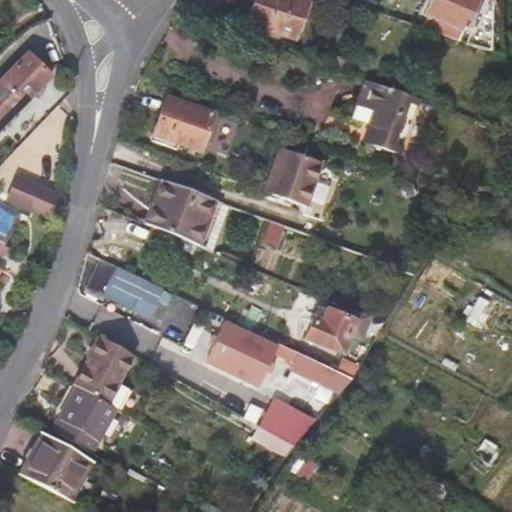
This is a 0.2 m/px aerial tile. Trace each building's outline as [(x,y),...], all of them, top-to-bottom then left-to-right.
[(302,0),(252,0),(244,23),(290,39),(304,1),(302,0)] [(493,0),(502,4),(502,0),(439,0),(434,14),(438,16),(477,32),(481,34),(493,0)] [(474,44),(477,32),(438,16),(432,30),(474,44)] [(0,78),(0,89),(18,107),(30,95),(34,99),(40,93),(35,88),(46,77),(24,55),(0,78)] [(414,159),(433,105),(362,80),(354,104),(369,109),(359,141),(414,159)] [(0,127),(3,131),(11,123),(6,119),(18,107),(0,89),(0,127)] [(211,114),(163,97),(150,134),(199,150),(211,114)] [(322,162),(280,147),(264,191),(306,206),(322,162)] [(162,178),(144,223),(151,225),(181,238),(190,241),(197,225),(204,228),(216,199),(162,178)] [(16,221),(0,211),(0,244),(16,221)] [(173,256),(181,238),(151,225),(143,244),(173,256)] [(0,261),(9,249),(0,244),(0,261)] [(99,258),(86,286),(106,295),(110,285),(129,294),(137,297),(146,280),(99,258)] [(121,310),(129,294),(110,285),(106,295),(86,286),(83,293),(121,310)] [(319,304),(314,316),(319,319),(324,306),(319,304)] [(319,319),(314,316),(306,335),(341,350),(355,320),(324,306),(319,319)] [(223,320),(204,361),(255,386),(275,345),(223,320)] [(100,339),(74,389),(76,390),(105,406),(133,358),(100,339)] [(318,379),(340,390),(347,381),(351,378),(324,365),(318,379)] [(92,456),(116,412),(105,406),(76,390),(52,434),(92,456)] [(34,433),(14,470),(69,500),(88,463),(34,433)]
